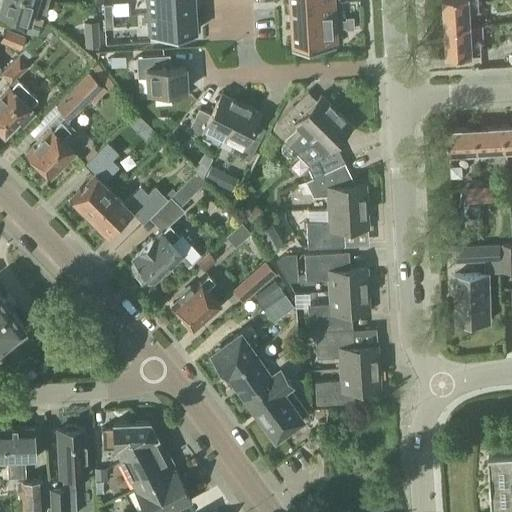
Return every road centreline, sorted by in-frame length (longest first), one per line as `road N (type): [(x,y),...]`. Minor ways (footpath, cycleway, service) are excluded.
road 1 (residential): [(442,390),(410,318),(397,99)]
road 2 (tertiary): [(0,186),(159,371)]
road 3 (tertiary): [(159,371),(271,511)]
road 4 (residential): [(0,395),(113,389),(159,371)]
road 5 (tertiary): [(424,511),(419,438),(442,390)]
